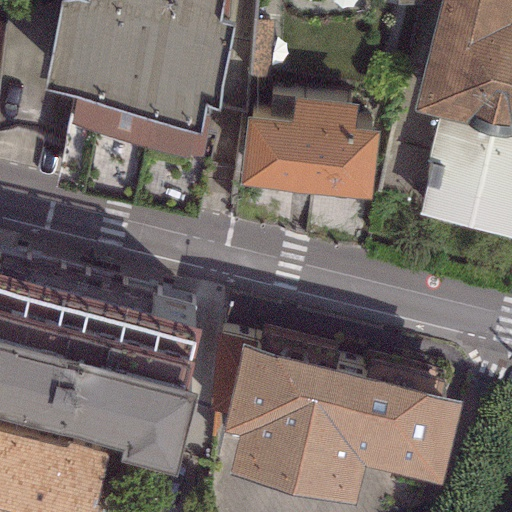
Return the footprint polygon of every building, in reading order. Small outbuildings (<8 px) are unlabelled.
[(43,62),(56,0),(5,0),(3,19),(0,40),(0,116),(69,132),(83,71),(43,62)] [(83,71),(197,100),(198,97),(203,73),(212,75),(227,9),(212,6),(213,0),(56,0),(43,62),(83,71)] [(441,90),(511,108),(511,0),(441,0),(420,84),(441,90)] [(193,116),(197,100),(83,71),(69,132),(62,159),(191,189),(207,119),(193,116)] [(386,139),(426,148),(441,90),(401,79),(386,139)] [(346,111),(348,90),(299,84),(296,106),(250,101),(244,153),(361,167),(367,113),(346,111)] [(511,108),(441,90),(426,148),(433,150),(420,198),(511,222),(511,108)] [(433,150),(426,148),(386,139),(375,186),(420,198),(433,150)] [(172,410),(189,343),(180,341),(191,298),(0,249),(0,357),(125,389),(123,397),(172,410)] [(428,441),(444,376),(250,328),(233,393),(254,398),(246,432),(341,456),(349,421),(428,441)] [(93,442),(0,421),(0,511),(83,511),(91,482),(84,480),(93,442)]
